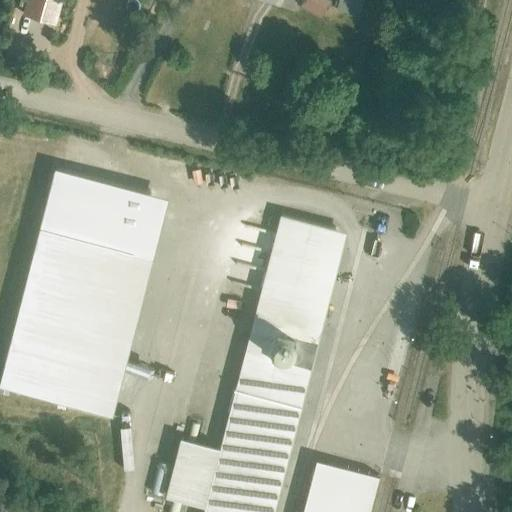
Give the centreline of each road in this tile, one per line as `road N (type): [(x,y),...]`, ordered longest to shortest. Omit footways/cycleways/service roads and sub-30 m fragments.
road 1 (residential): [(0,94),(500,214)]
road 2 (residential): [(500,214),(473,361),(475,511)]
